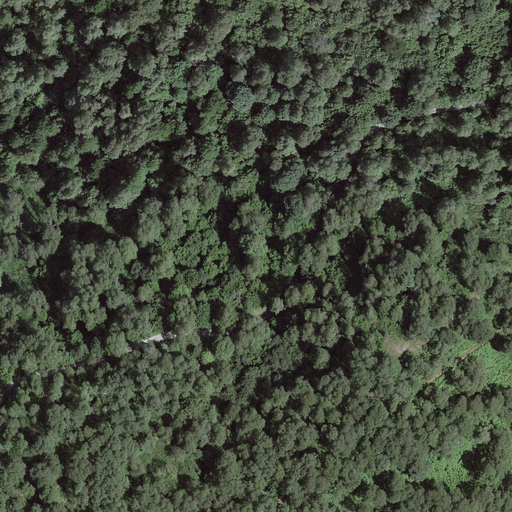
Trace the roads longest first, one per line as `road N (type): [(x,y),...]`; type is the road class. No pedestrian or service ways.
road 1 (track): [(511,89),(393,117),(364,134),(289,290),(251,324),(152,339),(21,380),(0,401)]
road 2 (track): [(324,218),(375,176),(404,165),(441,160),(511,170)]
